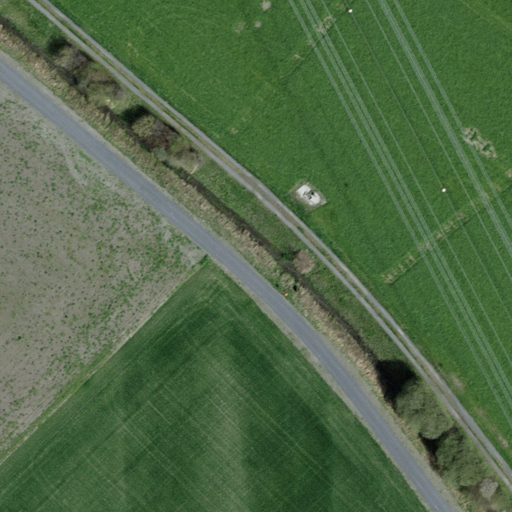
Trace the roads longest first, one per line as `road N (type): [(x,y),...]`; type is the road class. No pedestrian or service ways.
road 1 (track): [(511,481),(384,318),(276,203),(37,0)]
road 2 (track): [(0,67),(243,271),(324,354),(446,511)]
